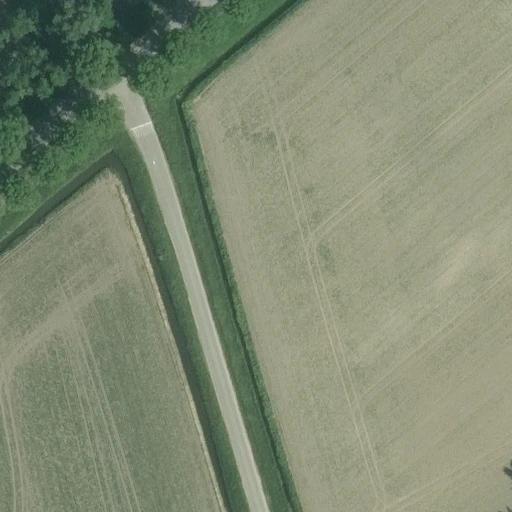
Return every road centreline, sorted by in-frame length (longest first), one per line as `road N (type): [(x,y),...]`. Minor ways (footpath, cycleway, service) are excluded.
road 1 (unclassified): [(260,511),(126,66)]
road 2 (tertiary): [(0,159),(126,66)]
